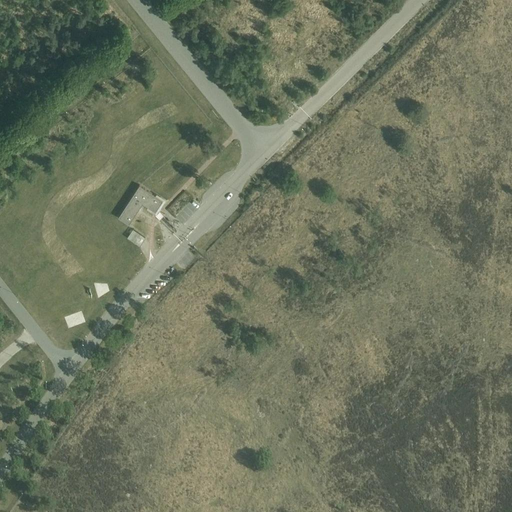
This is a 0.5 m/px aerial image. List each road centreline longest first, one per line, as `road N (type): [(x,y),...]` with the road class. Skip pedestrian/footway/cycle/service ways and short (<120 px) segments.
road 1 (unclassified): [(0,471),(108,319),(263,153)]
road 2 (unclassified): [(263,153),(420,0)]
road 3 (unclassified): [(153,19),(263,153)]
